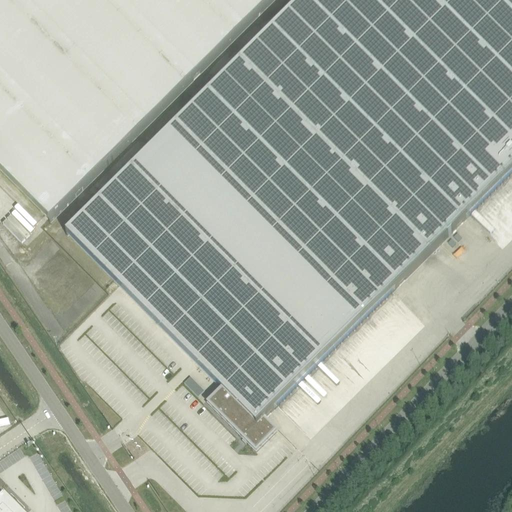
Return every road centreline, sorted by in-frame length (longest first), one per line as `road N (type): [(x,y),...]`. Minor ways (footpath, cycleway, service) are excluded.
road 1 (unclassified): [(313,511),(511,304)]
road 2 (unclassified): [(0,320),(124,511)]
road 3 (unknown): [(57,405),(15,446),(55,511)]
